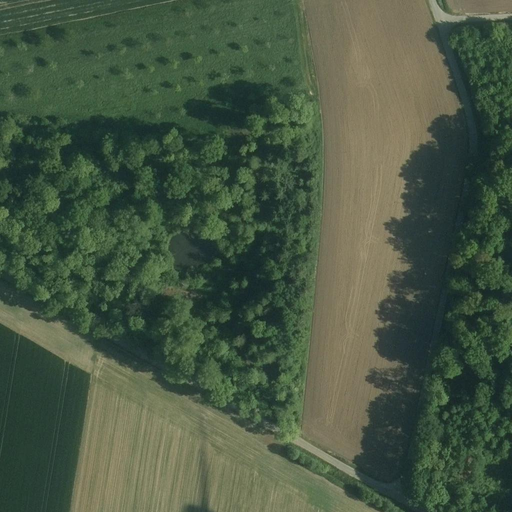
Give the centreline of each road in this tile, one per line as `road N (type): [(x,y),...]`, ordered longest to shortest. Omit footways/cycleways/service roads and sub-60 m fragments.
road 1 (unclassified): [(394,494),(471,165),(471,126),(432,0)]
road 2 (unclassified): [(0,272),(394,494)]
